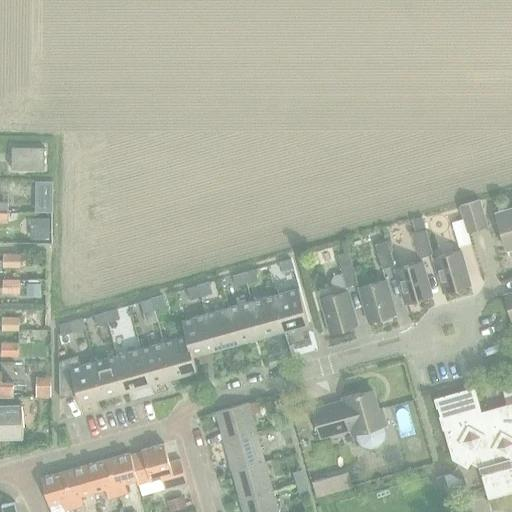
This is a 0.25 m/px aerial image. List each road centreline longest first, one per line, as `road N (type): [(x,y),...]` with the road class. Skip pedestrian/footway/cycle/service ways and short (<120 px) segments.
road 1 (residential): [(181,426),(198,404),(446,332)]
road 2 (residential): [(23,468),(181,426)]
